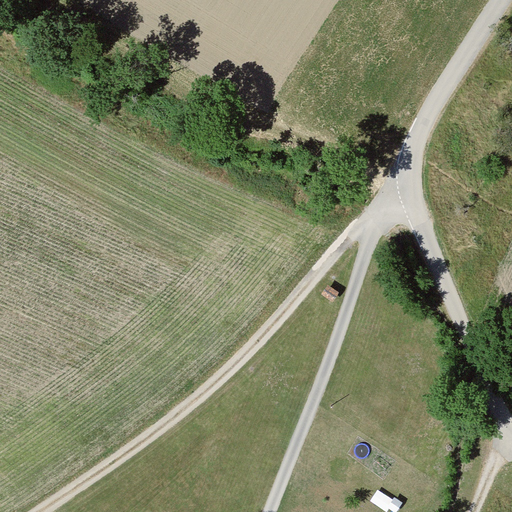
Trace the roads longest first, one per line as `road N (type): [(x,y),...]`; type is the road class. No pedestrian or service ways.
road 1 (track): [(416,142),(376,211),(230,367),(36,511)]
road 2 (track): [(509,0),(416,142),(422,231),(511,427)]
road 3 (track): [(376,211),(269,511)]
